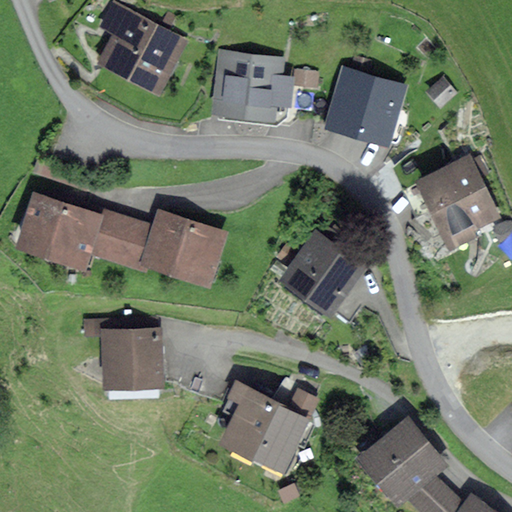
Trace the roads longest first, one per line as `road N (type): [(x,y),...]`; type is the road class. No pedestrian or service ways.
road 1 (residential): [(19,0),(64,93),(113,130),(150,143),(304,153),(364,190),(393,245),(420,348)]
road 2 (residential): [(420,348),(447,408),(511,471)]
